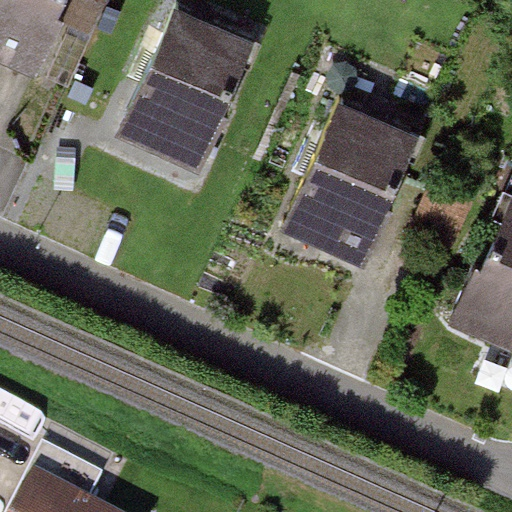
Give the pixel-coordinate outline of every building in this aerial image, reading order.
[(0,0),(0,44),(40,63),(69,0),(0,0)] [(267,40),(180,1),(121,132),(207,171),(267,40)] [(361,258),(417,126),(339,94),(284,225),(361,258)] [(511,196),(505,193),(447,320),(511,349),(511,196)] [(91,511),(41,487),(27,511),(91,511)]
